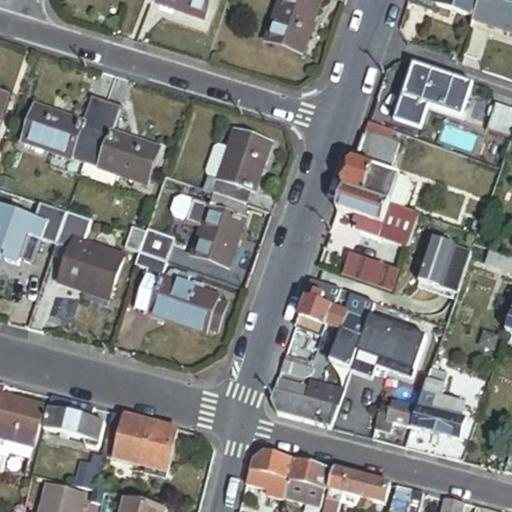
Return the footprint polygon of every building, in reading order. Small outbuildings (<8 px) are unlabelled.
[(163,0),(147,0),(146,3),(161,8),(163,0)] [(163,0),(161,8),(209,25),(217,0),(163,0)] [(326,1),(322,0),(321,0),(284,0),(269,45),(307,58),(326,1)] [(437,5),(421,0),(410,0),(408,8),(433,17),(436,8),(437,5)] [(481,0),(438,0),(437,5),(436,8),(475,22),(483,1),(481,0)] [(511,0),(482,0),(483,1),(475,22),(475,24),(511,36),(511,0)] [(511,44),(511,36),(475,24),(472,31),(511,44)] [(470,87),(414,67),(403,100),(428,109),(459,119),(470,87)] [(0,126),(10,99),(0,95),(0,126)] [(428,109),(403,100),(395,121),(421,130),(428,109)] [(117,138),(118,134),(126,112),(98,101),(89,125),(88,128),(103,133),(117,138)] [(482,135),(510,144),(511,138),(511,113),(492,107),(482,135)] [(88,128),(89,125),(40,108),(28,143),(58,154),(76,160),(88,128)] [(371,116),(368,125),(370,125),(386,131),(389,123),(371,116)] [(386,131),(370,125),(366,135),(390,143),(394,134),(386,131)] [(103,133),(88,128),(76,160),(91,166),(103,133)] [(105,171),(117,138),(103,133),(91,166),(105,171)] [(165,151),(118,134),(117,138),(105,171),(123,177),(152,188),(165,151)] [(366,135),(364,134),(356,157),(389,169),(397,146),(390,143),(366,135)] [(221,184),(254,195),(257,196),(274,149),(238,136),(233,150),(221,184)] [(221,184),(233,150),(224,146),(218,148),(208,175),(212,180),(221,184)] [(87,178),(91,166),(76,160),(58,154),(54,166),(87,178)] [(388,176),(354,164),(344,192),(378,204),(388,176)] [(105,171),(91,166),(87,178),(119,189),(123,177),(105,171)] [(21,182),(0,175),(0,186),(18,192),(21,182)] [(401,181),(388,176),(378,204),(391,208),(401,181)] [(216,199),(221,184),(212,180),(207,196),(216,199)] [(249,210),(254,195),(221,184),(216,199),(249,210)] [(378,204),(344,192),(336,213),(363,222),(382,229),(385,221),(401,227),(406,213),(391,208),(378,204)] [(244,225),(249,210),(216,199),(211,213),(244,225)] [(203,237),(211,213),(182,204),(176,207),(171,221),(174,227),(203,237)] [(71,214),(46,205),(41,219),(7,207),(0,228),(0,257),(4,259),(6,254),(12,256),(11,261),(24,266),(26,260),(39,265),(47,242),(60,246),(71,214)] [(246,226),(244,225),(211,213),(203,237),(194,261),(230,274),(246,226)] [(412,240),(420,218),(406,213),(401,227),(385,221),(382,229),(412,240)] [(79,241),(88,244),(95,223),(71,214),(60,246),(75,251),(79,241)] [(408,252),(412,240),(382,229),(363,222),(359,235),(408,252)] [(149,241),(145,254),(143,259),(169,269),(178,244),(151,235),(149,241)] [(130,249),(145,254),(149,241),(134,236),(130,249)] [(128,258),(88,244),(79,241),(75,251),(64,285),(113,302),(128,258)] [(459,298),(473,256),(437,244),(423,286),(459,298)] [(169,269),(143,259),(138,272),(149,276),(163,281),(165,282),(169,269)] [(163,281),(149,276),(138,307),(152,312),(163,281)] [(181,277),(178,286),(202,295),(204,290),(193,286),(195,282),(181,277)] [(165,282),(163,281),(152,312),(150,318),(208,339),(210,334),(219,306),(221,301),(202,295),(178,286),(165,282)] [(322,288),(312,284),(305,303),(313,305),(315,298),(318,299),(320,294),(322,288)] [(347,297),(322,288),(320,294),(326,296),(325,299),(335,302),(344,305),(347,297)] [(320,294),(318,299),(323,301),(321,309),(331,312),(335,302),(325,299),(326,296),(320,294)] [(313,305),(305,303),(299,322),(325,331),(331,312),(321,309),(323,301),(318,299),(315,298),(313,305)] [(371,320),(375,309),(351,300),(347,312),(371,320)] [(232,310),(219,306),(210,334),(223,338),(232,310)] [(152,312),(138,307),(136,313),(150,318),(152,312)] [(430,339),(434,327),(376,307),(375,309),(371,320),(369,326),(366,335),(405,348),(405,350),(424,357),(430,339)] [(345,317),(369,326),(371,320),(347,312),(345,317)] [(364,340),(366,335),(369,326),(345,317),(334,314),(329,328),(335,331),(364,340)] [(325,331),(299,322),(296,330),(322,339),(325,331)] [(443,343),(447,331),(434,327),(430,339),(443,343)] [(354,370),(364,340),(335,331),(325,360),(354,370)] [(286,359),(282,370),(306,377),(310,374),(311,372),(307,371),(309,366),(286,359)] [(306,377),(282,370),(280,375),(306,382),(312,378),(314,373),(311,372),(310,374),(306,377)] [(448,379),(433,373),(420,412),(436,416),(441,399),(448,379)] [(274,393),(340,411),(344,399),(308,390),(278,382),(274,393)] [(310,384),(308,390),(344,399),(347,393),(310,384)] [(333,432),(338,417),(340,411),(274,393),(271,403),(277,418),(332,432),(333,432)] [(461,404),(441,399),(436,416),(457,421),(461,404)] [(45,411),(2,400),(0,409),(0,434),(37,444),(45,411)] [(95,412),(54,401),(51,411),(87,421),(88,417),(93,418),(95,412)] [(388,425),(394,405),(385,403),(379,422),(388,425)] [(394,429),(412,434),(413,431),(420,412),(394,405),(388,425),(388,428),(394,429)] [(87,421),(51,411),(46,433),(86,443),(85,447),(87,450),(96,453),(101,450),(107,427),(92,424),(87,422),(87,421)] [(436,416),(420,412),(413,431),(462,445),(469,424),(457,421),(436,416)] [(180,434),(116,417),(109,443),(120,446),(116,462),(134,466),(148,470),(150,465),(170,471),(180,434)] [(333,432),(344,435),(349,420),(338,417),(333,432)] [(388,428),(388,425),(379,422),(376,433),(392,436),(394,429),(388,428)] [(37,444),(0,434),(0,451),(33,460),(37,444)] [(255,466),(253,474),(280,481),(289,484),(294,463),(268,457),(255,466)] [(83,467),(77,490),(96,495),(104,462),(98,460),(95,470),(83,467)] [(294,463),(289,484),(324,493),(329,473),(294,463)] [(167,482),(170,471),(150,465),(148,470),(147,476),(167,482)] [(148,470),(134,466),(132,473),(147,476),(148,470)] [(253,474),(249,491),(276,497),(277,491),(280,481),(253,474)] [(330,492),(344,495),(357,499),(373,503),(386,506),(390,488),(334,474),(330,492)] [(277,491),(288,494),(289,484),(280,481),(277,491)] [(324,493),(289,484),(288,494),(286,503),(319,511),(324,493)] [(48,487),(41,511),(83,511),(88,498),(48,487)] [(407,493),(398,491),(396,502),(404,504),(407,493)] [(325,511),(340,511),(344,495),(330,492),(325,511)] [(425,498),(407,493),(404,504),(411,506),(411,509),(421,511),(425,498)] [(370,511),(373,503),(357,499),(354,509),(365,511),(370,511)] [(404,504),(396,502),(392,511),(409,511),(411,509),(411,506),(404,504)] [(164,511),(127,503),(124,511),(164,511)] [(465,511),(466,508),(445,503),(442,511),(465,511)]
